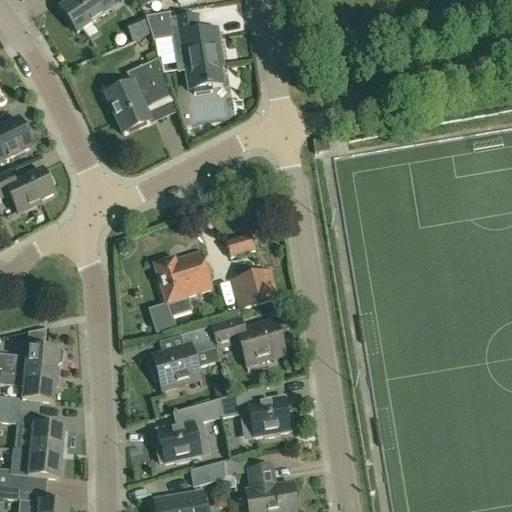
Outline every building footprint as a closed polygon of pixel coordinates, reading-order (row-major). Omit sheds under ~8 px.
[(70,0),(71,1),(59,9),(77,34),(113,9),(106,0),(70,0)] [(222,86),(217,52),(220,51),(217,31),(199,33),(197,18),(170,22),(174,49),(182,48),(189,91),(193,91),(194,96),(211,93),(210,88),(222,86)] [(127,28),(134,43),(150,36),(144,21),(127,28)] [(158,63),(154,53),(145,57),(149,67),(127,76),(128,78),(128,77),(132,85),(105,96),(122,136),(150,124),(144,110),(171,99),(159,62),(158,63)] [(0,129),(0,163),(32,149),(19,121),(0,129)] [(53,196),(42,172),(14,184),(9,173),(0,177),(0,199),(9,195),(18,215),(40,205),(39,202),(53,196)] [(254,250),(250,238),(249,235),(224,243),(230,260),(255,253),(254,250)] [(212,290),(200,253),(175,262),(174,259),(153,266),(170,320),(172,320),(191,314),(186,298),(212,290)] [(239,313),(278,301),(270,270),(230,282),(239,313)] [(237,316),(209,324),(210,329),(216,327),(239,321),(237,316)] [(172,320),(170,320),(151,326),(154,336),(175,330),(172,320)] [(243,333),(240,320),(216,327),(210,329),(216,350),(239,343),(246,365),(284,354),(275,324),(243,333)] [(179,333),(180,338),(210,329),(209,324),(179,333)] [(152,360),(154,367),(150,369),(154,384),(159,383),(161,390),(199,379),(193,356),(216,350),(210,329),(180,338),(184,351),(152,360)] [(1,357),(0,372),(14,375),(55,379),(56,367),(61,363),(62,354),(58,349),(44,348),(44,352),(26,350),(25,359),(1,357)] [(14,375),(0,372),(0,373),(0,386),(22,388),(21,401),(21,402),(39,404),(53,405),(55,379),(14,375)] [(213,390),(216,402),(230,398),(226,386),(213,390)] [(252,404),(250,394),(262,390),(262,389),(230,398),(216,402),(219,419),(240,416),(243,429),(250,428),(252,439),(263,437),(264,439),(278,437),(278,435),(289,433),(288,431),(292,430),(290,414),(286,415),(283,399),(252,404)] [(0,412),(20,414),(21,402),(21,401),(0,399),(0,412)] [(219,419),(216,402),(172,414),(172,416),(184,412),(187,424),(156,432),(159,448),(155,449),(159,464),(163,463),(164,466),(175,463),(175,465),(189,462),(189,460),(200,457),(197,446),(205,445),(200,423),(219,419)] [(19,426),(20,414),(0,412),(0,424),(17,426),(19,426)] [(31,427),(29,453),(61,456),(63,431),(37,428),(31,427)] [(28,465),(27,478),(22,478),(22,477),(0,475),(0,488),(26,491),(46,493),(47,481),(58,482),(61,456),(29,453),(14,452),(15,451),(13,451),(5,450),(4,462),(12,463),(28,465)] [(248,471),(246,457),(223,464),(224,480),(225,490),(235,489),(234,476),(248,474),(250,490),(245,491),(248,511),(295,511),(291,484),(274,487),(271,467),(248,471)] [(224,480),(223,464),(192,472),(194,487),(224,480)] [(25,503),(26,491),(0,488),(0,504),(3,505),(3,501),(25,503)] [(155,511),(204,511),(201,494),(154,503),(155,511)] [(225,497),(214,499),(216,509),(227,507),(225,497)]
